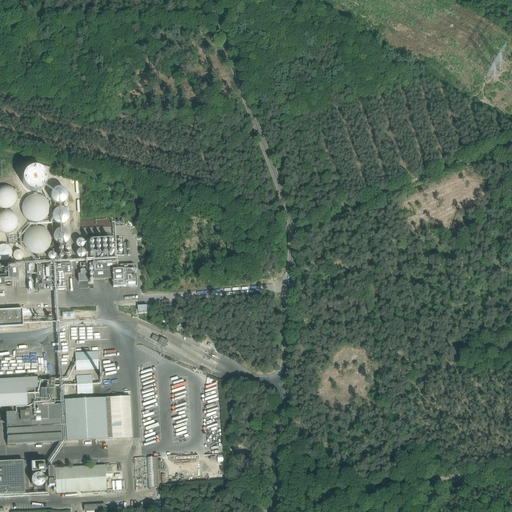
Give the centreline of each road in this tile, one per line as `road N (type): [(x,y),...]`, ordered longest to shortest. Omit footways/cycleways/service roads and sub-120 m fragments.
road 1 (tertiary): [(273,511),(292,229),(211,0)]
road 2 (track): [(0,146),(292,229)]
road 3 (track): [(511,471),(276,506)]
road 4 (track): [(511,141),(292,229)]
road 5 (unknown): [(133,438),(130,490),(0,501)]
road 6 (unknown): [(133,438),(0,450)]
road 7 (unknown): [(0,313),(129,322)]
